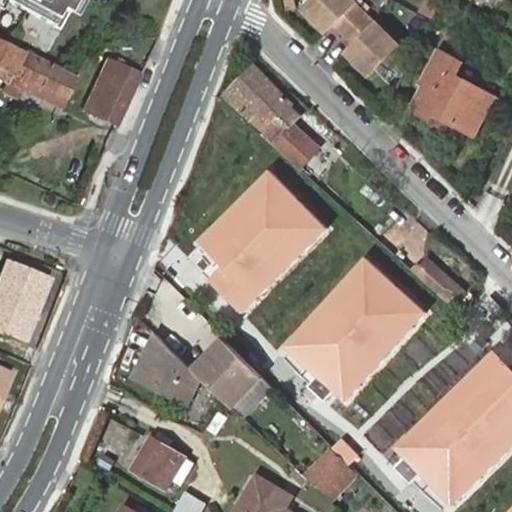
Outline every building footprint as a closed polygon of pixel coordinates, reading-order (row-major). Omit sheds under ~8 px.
[(74,0),(3,0),(57,30),(74,0)] [(335,18),(358,39),(350,48),(373,69),(402,37),(380,16),(379,17),(359,0),(311,0),(306,6),(327,26),(335,18)] [(74,75),(0,41),(0,79),(58,107),(74,75)] [(437,113),(455,123),(475,133),(493,98),(455,76),(460,65),(437,51),(420,85),(422,86),(410,110),(431,122),(437,113)] [(114,125),(138,74),(109,59),(83,109),(114,125)] [(252,66),(222,96),(320,185),(331,172),(295,136),(291,138),(284,132),(287,129),(299,117),(288,106),(290,104),(252,66)] [(0,94),(0,110),(10,116),(17,103),(0,94)] [(451,132),(455,123),(437,113),(431,122),(451,132)] [(287,129),(284,132),(291,138),(295,136),(287,129)] [(272,168),(199,242),(224,266),(210,280),(245,314),(331,227),(272,168)] [(431,314),(369,258),(286,349),(348,406),(431,314)] [(49,278),(5,260),(0,272),(0,333),(24,342),(49,278)] [(429,288),(451,308),(465,293),(443,273),(429,288)] [(192,370),(154,332),(129,378),(190,411),(206,383),(192,370)] [(244,419),(272,389),(221,340),(192,370),(206,383),(244,419)] [(511,363),(496,347),(397,446),(457,507),(511,451),(511,363)] [(0,402),(12,376),(0,370),(0,402)] [(144,435),(124,465),(154,482),(160,473),(171,480),(184,459),(144,435)] [(359,475),(332,449),(303,477),(330,502),(359,475)] [(256,477),(235,511),(289,511),(285,509),(291,498),(256,477)] [(186,491),(174,511),(203,511),(209,503),(186,491)]
